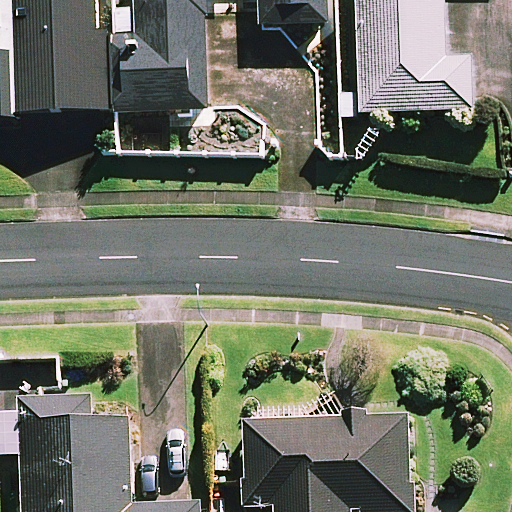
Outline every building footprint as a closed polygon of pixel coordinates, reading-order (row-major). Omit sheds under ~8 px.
[(0,118),(117,116),(115,34),(108,34),(107,0),(19,0),(21,66),(0,66),(0,118)] [(115,34),(117,116),(212,114),(209,0),(264,0),(265,30),(332,29),(331,0),(141,0),(142,34),(115,34)] [(361,0),(365,119),(478,115),(477,64),(451,64),(448,0),(361,0)] [(95,400),(26,402),(27,415),(0,415),(0,468),(28,468),(29,511),(204,511),(205,510),(136,511),(133,424),(96,425),(95,400)] [(414,511),(413,422),(251,424),(251,510),(284,510),(284,511),(414,511)]
